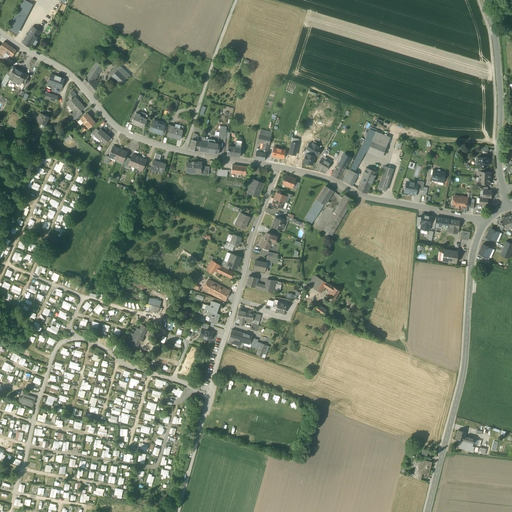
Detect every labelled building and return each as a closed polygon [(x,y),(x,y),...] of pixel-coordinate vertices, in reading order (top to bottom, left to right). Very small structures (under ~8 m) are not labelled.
[(23,0),(21,5),(29,10),(30,10),(32,4),(23,0)] [(8,29),(15,33),(17,33),(29,10),(21,5),(8,29)] [(22,43),(30,48),(40,32),(32,27),(22,43)] [(0,46),(0,48),(4,52),(9,46),(4,42),(0,46)] [(5,52),(11,57),(16,51),(9,46),(4,52),(5,52)] [(87,77),(91,82),(92,80),(93,81),(100,71),(102,72),(104,68),(96,62),(87,77)] [(108,73),(112,76),(117,71),(121,67),(117,64),(108,73)] [(9,76),(21,83),(26,74),(14,67),(12,71),(9,76)] [(121,67),(117,71),(126,79),(129,75),(121,67)] [(120,85),(126,79),(117,71),(112,76),(120,85)] [(56,87),(61,89),(64,80),(51,75),(48,84),(54,87),(54,88),(55,88),(56,87)] [(19,85),(21,83),(9,76),(8,79),(19,85)] [(82,83),(92,93),(99,87),(93,81),(92,80),(91,82),(87,77),(82,83)] [(73,117),(74,118),(80,112),(79,110),(82,108),(75,100),(76,99),(74,97),(76,95),(72,91),(69,94),(70,95),(68,97),(70,100),(68,102),(70,104),(69,105),(73,111),(71,113),(70,113),(73,117)] [(79,110),(80,112),(84,108),(76,99),(75,100),(82,108),(79,110)] [(6,123),(11,126),(17,113),(12,111),(6,123)] [(72,118),(74,121),(82,114),(80,112),(74,118),(73,117),(72,118)] [(37,122),(45,126),(49,118),(40,113),(38,117),(39,117),(37,122)] [(132,123),(143,128),(147,120),(139,116),(140,115),(136,113),(132,123)] [(80,119),(84,123),(89,118),(86,114),(80,119)] [(83,123),(88,129),(95,123),(90,117),(89,118),(84,123),(83,123)] [(149,131),(162,135),(164,126),(157,124),(157,122),(153,121),(149,131)] [(168,136),(180,139),(182,130),(179,130),(174,128),(175,127),(170,126),(168,136)] [(365,139),(385,148),(390,138),(370,129),(365,139)] [(98,139),(104,145),(110,138),(104,133),(103,134),(100,131),(99,131),(94,136),(98,139)] [(263,143),(269,145),(271,138),(259,135),(257,142),(263,143)] [(292,138),(289,153),(295,155),(298,144),(299,139),(292,138)] [(354,160),(350,170),(353,172),(354,172),(366,150),(382,156),(385,148),(365,139),(354,160)] [(198,151),(200,141),(195,140),(192,140),(190,150),(198,151)] [(204,142),(200,141),(198,151),(218,154),(219,144),(214,143),(208,142),(204,142)] [(254,159),(264,160),(265,154),(267,155),(269,145),(263,143),(262,150),(257,149),(256,152),(254,159)] [(311,145),(309,143),(306,149),(302,154),(305,156),(306,154),(314,156),(315,154),(317,156),(320,150),(318,149),(311,145)] [(227,155),(239,157),(239,156),(240,148),(237,147),(228,146),(227,155)] [(109,156),(116,159),(120,150),(113,147),(109,156)] [(273,147),(271,156),(283,159),(285,150),(273,147)] [(127,153),(120,150),(116,159),(123,162),(125,157),(127,153)] [(303,162),(312,165),(315,156),(314,156),(306,154),(305,156),(303,162)] [(129,164),(135,167),(139,158),(132,155),(130,159),(129,164)] [(345,168),(351,158),(347,156),(344,161),(341,159),(339,162),(340,163),(339,165),(337,164),(337,165),(345,168)] [(146,160),(139,158),(135,167),(142,170),(144,165),(146,160)] [(479,166),(486,167),(487,162),(488,162),(488,159),(480,158),(479,166)] [(316,166),(326,172),(330,164),(329,164),(330,163),(328,161),(327,163),(320,159),(316,166)] [(150,169),(163,173),(166,164),(153,160),(150,169)] [(190,173),(194,173),(195,172),(200,173),(201,166),(201,163),(196,163),(196,162),(192,162),(192,164),(187,163),(187,164),(186,165),(186,168),(187,169),(190,169),(190,173)] [(53,169),(58,172),(62,165),(57,163),(53,169)] [(231,173),(245,175),(246,167),(232,165),(231,173)] [(332,175),(339,179),(341,175),(345,169),(345,168),(337,165),(332,175)] [(200,175),(208,175),(209,167),(201,166),(200,173),(200,175)] [(378,188),(386,190),(393,169),(385,166),(378,188)] [(357,190),(367,194),(376,172),(366,168),(357,190)] [(344,181),(352,186),(358,174),(354,172),(353,172),(350,170),(344,181)] [(431,179),(443,181),(445,173),(433,170),(431,179)] [(286,186),(292,188),(294,181),(295,179),(293,178),(289,176),(289,177),(285,176),(284,180),(284,179),(282,180),(282,182),(283,183),(287,185),(286,186)] [(247,193),(258,197),(260,192),(259,192),(261,188),(263,183),(252,179),(250,185),(250,186),(251,186),(249,193),(247,192),(247,193)] [(29,183),(28,186),(38,191),(40,185),(34,182),(33,185),(29,183)] [(409,194),(412,195),(412,194),(415,194),(416,190),(417,185),(414,184),(414,183),(410,182),(409,184),(406,184),(404,192),(410,193),(409,194)] [(43,190),(52,193),(53,190),(50,189),(51,185),(45,184),(43,190)] [(319,196),(327,201),(333,191),(325,186),(319,196)] [(55,189),(52,193),(61,199),(63,194),(55,189)] [(483,198),(488,198),(491,198),(492,191),(487,190),(483,190),(483,191),(483,198)] [(276,193),(274,198),(284,202),(286,197),(286,196),(283,195),(276,193)] [(39,201),(45,203),(48,197),(42,194),(39,201)] [(341,199),(334,212),(342,217),(353,199),(344,194),(343,196),(341,199)] [(319,196),(311,208),(316,210),(321,202),(323,204),(325,205),(327,201),(319,196)] [(467,198),(453,197),(452,201),(454,202),(453,207),(456,207),(460,208),(460,207),(464,208),(466,208),(467,202),(468,198),(467,198)] [(483,198),(480,197),(479,205),(488,205),(488,198),(483,198)] [(282,208),(284,202),(274,198),(272,204),(279,207),(282,208)] [(52,199),(49,205),(57,208),(59,202),(52,199)] [(311,223),(323,204),(321,202),(316,210),(312,215),(313,215),(311,218),(306,216),(304,219),(311,223)] [(50,210),(47,216),(52,219),(55,212),(50,210)] [(236,225),(244,228),(247,221),(248,221),(250,217),(240,212),(238,216),(239,217),(236,225)] [(334,212),(331,217),(339,221),(342,217),(334,212)] [(431,216),(422,215),(421,218),(420,224),(421,224),(421,227),(420,229),(421,229),(427,231),(428,231),(431,216)] [(272,226),(282,230),(285,221),(276,217),(272,226)] [(507,230),(511,227),(511,226),(508,217),(503,219),(507,230)] [(448,225),(449,220),(436,218),(434,225),(435,225),(441,227),(448,228),(449,225),(448,225)] [(331,236),(338,224),(330,219),(323,231),(331,236)] [(457,221),(449,220),(448,225),(449,225),(448,228),(448,231),(457,233),(459,224),(457,223),(457,221)] [(42,228),(48,230),(50,223),(45,221),(42,228)] [(486,238),(495,241),(499,233),(499,232),(496,231),(490,228),(486,238)] [(461,239),(468,240),(469,233),(462,232),(461,239)] [(268,249),(269,249),(270,245),(269,244),(270,240),(275,241),(277,237),(266,233),(265,236),(264,239),(263,239),(260,246),(262,246),(268,249)] [(230,243),(238,246),(242,238),(233,234),(232,235),(230,242),(230,243)] [(56,245),(58,246),(58,244),(57,244),(58,240),(50,237),(48,241),(56,245)] [(511,243),(506,241),(503,250),(511,254),(511,251),(511,243)] [(483,256),(488,258),(488,257),(492,249),(483,245),(479,254),(483,256)] [(153,252),(157,259),(168,253),(164,246),(153,252)] [(444,250),(443,253),(442,261),(456,263),(458,252),(444,250)] [(509,259),(511,254),(503,250),(501,255),(509,259)] [(18,259),(21,261),(22,257),(20,256),(21,254),(15,252),(12,259),(17,261),(18,259)] [(229,266),(236,268),(240,257),(231,254),(228,262),(227,265),(229,266)] [(481,262),(487,264),(489,258),(488,257),(488,258),(483,256),(481,262)] [(205,269),(211,273),(214,270),(217,271),(220,267),(221,266),(212,260),(205,269)] [(254,269),(265,271),(265,267),(266,262),(266,263),(260,261),(255,260),(254,269)] [(221,266),(228,269),(229,266),(227,265),(228,262),(224,261),(221,266)] [(34,273),(39,275),(40,272),(44,273),(46,268),(37,265),(34,273)] [(217,271),(230,278),(233,273),(220,267),(217,271)] [(51,279),(57,281),(59,275),(54,273),(51,279)] [(327,283),(315,275),(314,274),(308,284),(321,292),(325,287),(327,283)] [(246,285),(254,287),(256,283),(257,278),(249,276),(246,285)] [(202,289),(215,295),(220,286),(208,279),(202,289)] [(265,290),(274,292),(275,288),(276,284),(277,281),(267,279),(265,286),(265,287),(265,290)] [(9,289),(11,284),(4,281),(1,286),(9,289)] [(190,286),(197,290),(199,286),(192,282),(190,286)] [(328,295),(334,299),(339,290),(327,283),(325,287),(329,289),(330,292),(328,295)] [(11,291),(19,294),(22,289),(13,285),(11,291)] [(36,293),(38,288),(31,285),(28,291),(36,293)] [(215,295),(224,301),(230,291),(220,286),(215,295)] [(150,305),(160,307),(161,301),(149,298),(147,304),(150,305)] [(27,299),(23,308),(28,310),(32,302),(27,299)] [(61,306),(69,310),(72,304),(64,300),(61,306)] [(90,306),(91,305),(87,301),(82,306),(87,310),(88,309),(90,311),(92,308),(90,306)] [(204,309),(208,310),(216,313),(219,304),(211,301),(210,306),(206,304),(204,309)] [(287,303),(278,301),(276,306),(276,309),(285,312),(287,303)] [(93,310),(99,314),(103,308),(98,304),(93,310)] [(312,308),(323,315),(327,310),(318,304),(317,306),(314,304),(312,308)] [(244,321),(251,323),(252,319),(254,314),(254,312),(239,309),(236,321),(240,322),(241,320),(244,321)] [(60,310),(58,317),(65,319),(67,312),(60,310)] [(220,314),(216,313),(208,310),(207,314),(210,315),(209,320),(211,321),(214,322),(217,323),(220,314)] [(35,322),(32,328),(40,331),(42,327),(39,327),(40,324),(35,322)] [(50,327),(47,326),(46,329),(56,334),(61,324),(57,322),(55,326),(51,325),(50,327)] [(170,324),(167,323),(167,329),(172,330),(173,326),(175,326),(175,322),(171,322),(170,324)] [(100,332),(106,334),(109,325),(103,323),(100,332)] [(131,346),(136,348),(139,342),(141,343),(143,338),(141,337),(146,328),(147,328),(148,328),(142,325),(140,329),(137,328),(133,334),(131,333),(126,343),(131,346)] [(176,332),(182,334),(184,328),(178,326),(176,332)] [(212,332),(207,330),(202,328),(202,329),(199,337),(206,339),(207,338),(210,340),(212,332)] [(227,341),(239,345),(241,341),(249,344),(251,337),(252,336),(231,329),(227,341)] [(49,337),(46,342),(53,346),(55,341),(49,337)] [(249,344),(256,346),(257,342),(258,339),(251,337),(249,344)] [(256,346),(249,344),(241,341),(239,345),(243,346),(243,344),(258,349),(256,354),(262,356),(263,353),(266,354),(269,346),(257,342),(256,346)] [(61,354),(67,356),(70,350),(64,348),(61,354)] [(13,353),(10,359),(16,362),(18,359),(20,360),(18,363),(23,366),(26,359),(13,353)] [(81,367),(78,367),(79,363),(70,361),(69,368),(80,370),(81,367)] [(11,373),(14,366),(4,362),(1,369),(11,373)] [(54,368),(61,370),(63,364),(56,362),(54,368)] [(25,372),(22,379),(28,381),(30,374),(25,372)] [(33,382),(39,385),(42,379),(35,377),(33,382)] [(134,385),(137,386),(139,380),(131,378),(128,387),(133,388),(134,385)] [(161,388),(163,384),(165,385),(166,382),(157,379),(154,386),(161,388)] [(78,396),(84,398),(86,391),(82,390),(83,389),(89,391),(91,384),(82,381),(78,396)] [(50,390),(57,393),(59,387),(52,385),(50,390)] [(126,395),(134,397),(136,392),(128,389),(126,395)] [(153,390),(151,395),(159,398),(161,393),(153,390)] [(32,407),(35,398),(23,394),(22,399),(19,398),(18,403),(32,407)] [(54,400),(56,401),(57,398),(49,395),(46,403),(52,406),(54,400)] [(91,397),(89,405),(95,407),(97,399),(91,397)] [(125,408),(131,410),(133,403),(126,401),(125,408)] [(146,407),(155,410),(157,404),(148,401),(146,407)] [(11,412),(13,405),(7,403),(5,410),(11,412)] [(19,407),(17,414),(23,415),(25,408),(19,407)] [(119,421),(127,424),(130,415),(122,412),(119,421)] [(43,413),(42,415),(39,414),(37,420),(45,422),(47,414),(43,413)] [(73,427),(81,429),(82,423),(75,421),(73,427)] [(107,429),(105,429),(105,426),(99,425),(98,434),(107,434),(107,429)] [(149,434),(150,427),(142,425),(140,432),(149,434)] [(462,440),(463,441),(464,437),(465,432),(458,430),(455,439),(462,440)] [(21,441),(24,432),(17,431),(15,439),(21,441)] [(103,444),(101,443),(101,440),(95,439),(93,446),(102,448),(103,444)] [(58,448),(59,444),(62,445),(62,442),(54,440),(52,447),(58,448)] [(461,442),(460,447),(466,449),(466,450),(469,451),(472,452),(473,447),(472,447),(470,446),(471,443),(463,441),(463,442),(461,442)] [(108,453),(109,450),(103,449),(101,456),(110,458),(111,454),(108,453)] [(414,475),(420,476),(420,473),(422,473),(428,475),(431,462),(423,460),(422,464),(417,463),(414,475)] [(155,477),(151,477),(152,475),(149,474),(147,482),(153,484),(155,477)] [(60,488),(61,484),(62,484),(62,480),(55,479),(54,487),(60,488)] [(115,488),(114,498),(122,498),(123,489),(115,488)] [(85,503),(86,500),(89,501),(90,496),(81,494),(80,502),(85,503)] [(23,503),(20,503),(21,500),(15,498),(14,505),(22,507),(23,503)]
